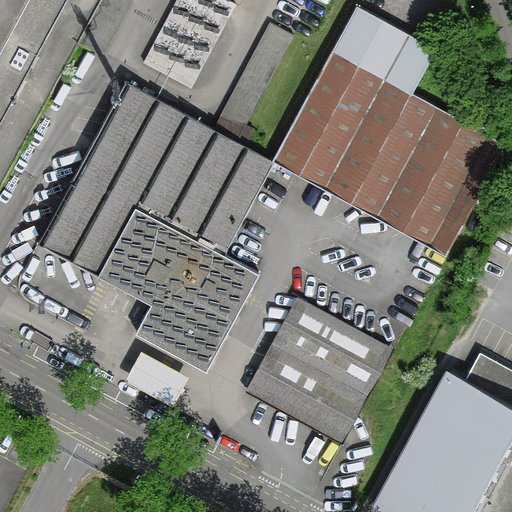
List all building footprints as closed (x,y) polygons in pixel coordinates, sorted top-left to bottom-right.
[(0,0),(0,114),(61,0),(0,0)] [(179,0),(147,61),(189,84),(232,2),(227,0),(179,0)] [(356,7),(271,161),(442,254),(469,206),(502,144),(407,92),(431,48),(360,10),(356,7)] [(271,23),(214,130),(243,146),(253,129),(246,126),(294,36),(271,23)] [(214,130),(125,82),(39,239),(153,302),(137,331),(203,367),(254,273),(220,255),(271,161),(270,160),(243,146),(214,130)] [(392,348),(295,296),(246,387),(342,439),(355,416),(392,348)] [(140,350),(126,375),(172,401),(186,376),(140,350)] [(465,382),(447,371),(373,507),(381,511),(511,511),(511,370),(480,353),(465,382)]
